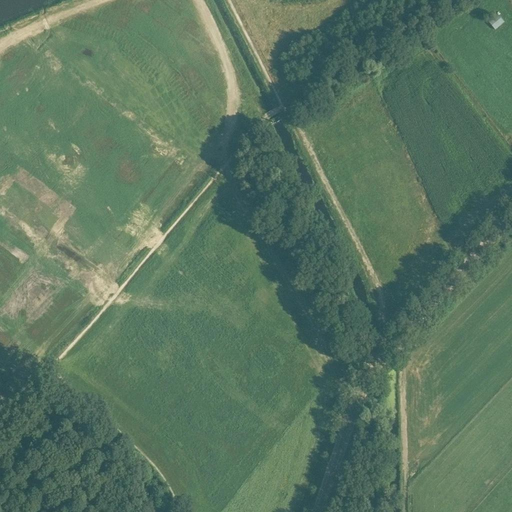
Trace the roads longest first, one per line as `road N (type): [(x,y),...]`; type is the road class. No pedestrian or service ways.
road 1 (track): [(405,511),(400,359),(379,333),(365,271),(282,106)]
road 2 (tertiary): [(317,511),(377,368),(511,220)]
